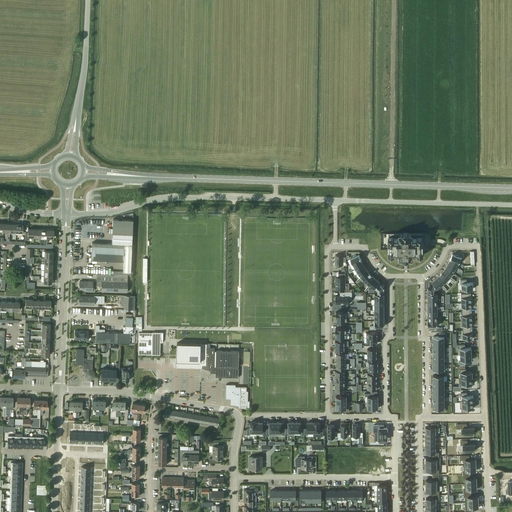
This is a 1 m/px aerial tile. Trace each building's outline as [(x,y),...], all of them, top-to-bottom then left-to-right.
[(133,220),(113,219),(112,229),(110,228),(110,233),(112,233),(133,234),(133,220)] [(28,240),(28,237),(34,237),(35,229),(28,228),(28,232),(25,232),(25,240),(28,240)] [(131,272),(131,261),(133,234),(112,233),(112,243),(92,243),(92,247),(89,247),(90,247),(89,247),(89,252),(89,251),(91,251),(91,260),(123,261),(123,271),(131,272)] [(409,256),(412,256),(412,254),(417,254),(417,255),(418,255),(417,255),(417,254),(423,254),(423,237),(417,237),(417,238),(412,238),(412,233),(399,233),(399,238),(394,238),(394,237),(388,237),(388,254),(393,254),(393,255),(394,255),(394,254),(399,254),(399,256),(402,256),(402,258),(409,258),(409,256)] [(361,259),(362,259),(359,254),(356,255),(356,254),(352,256),(353,257),(350,259),(353,263),(361,259)] [(452,254),(450,259),(459,263),(460,263),(462,258),(458,257),(459,256),(455,254),(455,255),(452,254)] [(346,262),(346,257),(343,257),(343,255),(335,255),(335,266),(343,266),(343,262),(346,262)] [(361,259),(353,263),(355,268),(356,268),(364,264),(361,259)] [(450,259),(448,263),(456,268),(459,263),(450,259)] [(448,263),(445,268),(453,273),(456,268),(448,263)] [(366,268),(364,264),(356,268),(355,268),(354,269),(355,270),(357,274),(366,268)] [(366,268),(357,274),(361,278),(369,271),(366,268)] [(445,268),(443,271),(450,278),(454,273),(453,273),(445,268)] [(369,271),(361,278),(365,283),(366,282),(372,275),(369,271)] [(442,271),(439,275),(446,281),(447,282),(450,278),(443,271),(442,271)] [(338,277),(335,277),(335,283),(345,283),(345,273),(338,273),(338,277)] [(127,292),(127,282),(128,275),(96,274),(96,286),(102,286),(102,291),(127,292)] [(370,285),(376,278),(372,275),(366,282),(370,285)] [(439,275),(436,278),(442,285),(446,281),(439,275)] [(376,287),(379,282),(376,278),(370,285),(374,289),(376,287)] [(436,278),(432,281),(433,282),(436,287),(437,289),(440,292),(444,289),(442,287),(443,286),(442,285),(436,278)] [(466,280),(460,280),(460,283),(461,283),(462,283),(462,284),(462,289),(471,289),(473,289),(473,282),(467,283),(466,280)] [(79,291),(93,291),(94,291),(94,285),(93,285),(93,282),(80,281),(79,291)] [(345,283),(335,283),(335,289),(345,289),(345,292),(351,292),(351,289),(349,289),(349,283),(345,283)] [(336,296),(335,296),(335,304),(336,304),(348,304),(349,304),(349,298),(352,298),(352,292),(351,292),(345,292),(340,292),(340,296),(336,296)] [(469,293),(461,294),(461,303),(471,302),(472,302),(472,298),(471,299),(471,297),(469,297),(469,293)] [(94,295),(94,296),(79,296),(79,304),(94,304),(94,301),(96,301),(96,302),(101,303),(101,296),(94,295)] [(132,295),(124,295),(124,306),(132,306),(132,295)] [(20,302),(13,302),(13,310),(19,310),(19,314),(22,315),(22,304),(19,304),(20,302)] [(471,302),(461,303),(462,312),(470,312),(470,310),(470,308),(471,308),(471,302)] [(462,317),(461,317),(461,321),(472,320),(471,315),(470,315),(470,312),(462,312),(462,313),(462,317)] [(472,320),(461,321),(462,321),(462,330),(471,330),(470,326),(472,326),(472,320)] [(384,321),(375,321),(373,321),(373,326),(370,326),(370,329),(376,329),(376,326),(384,326),(384,321)] [(96,332),(95,342),(104,343),(104,340),(106,340),(106,335),(104,335),(104,332),(105,329),(99,329),(99,325),(96,325),(96,332)] [(104,340),(104,343),(106,343),(107,343),(108,343),(122,343),(132,343),(132,342),(133,326),(132,326),(125,326),(125,330),(123,330),(123,333),(120,332),(107,332),(104,332),(104,335),(106,335),(106,340),(104,340)] [(471,330),(462,330),(463,339),(472,339),(472,333),(471,333),(471,331),(471,330)] [(88,340),(88,332),(75,331),(75,339),(88,340)] [(159,355),(159,342),(163,342),(163,333),(159,333),(139,332),(138,354),(159,355)] [(439,336),(433,336),(433,342),(445,342),(445,333),(439,333),(439,336)] [(177,359),(176,367),(182,367),(187,367),(187,368),(187,367),(192,367),(191,368),(192,368),(192,367),(196,367),(196,368),(197,368),(197,367),(201,367),(201,368),(202,368),(202,367),(209,368),(210,368),(209,363),(208,361),(208,360),(206,360),(207,348),(206,348),(206,344),(177,343),(177,359)] [(459,348),(457,348),(458,354),(471,354),(471,348),(465,348),(465,346),(465,345),(459,345),(459,346),(459,348)] [(207,348),(206,360),(208,360),(208,361),(209,363),(210,368),(210,370),(211,372),(211,373),(216,373),(216,377),(239,377),(239,368),(238,368),(238,366),(239,366),(239,351),(216,350),(216,351),(215,351),(215,348),(207,348)] [(83,365),(88,365),(88,359),(83,359),(84,350),(76,350),(75,365),(83,366),(83,365)] [(471,354),(458,354),(458,355),(460,354),(460,357),(460,360),(459,360),(459,364),(466,363),(465,360),(471,360),(471,354)] [(22,357),(22,358),(21,362),(21,366),(16,366),(15,367),(14,367),(14,369),(13,376),(24,377),(24,376),(25,362),(25,361),(25,357),(22,357)] [(93,360),(88,359),(88,365),(83,365),(83,366),(82,370),(86,373),(85,374),(85,377),(88,380),(92,381),(95,378),(95,374),(92,371),(93,360)] [(25,361),(25,362),(24,376),(48,377),(48,364),(45,364),(45,367),(40,367),(40,363),(31,362),(31,361),(25,361)] [(444,364),(432,364),(432,367),(433,367),(433,370),(439,370),(439,373),(445,373),(445,370),(444,370),(444,364)] [(132,374),(132,367),(128,367),(128,370),(122,370),(122,380),(128,381),(129,374),(132,374)] [(466,369),(460,369),(460,372),(461,372),(461,378),(472,378),(472,377),(473,377),(473,374),(472,374),(472,372),(466,372),(466,369)] [(439,375),(433,375),(433,381),(444,381),(444,376),(445,376),(445,373),(439,373),(439,375)] [(461,384),(460,384),(460,388),(467,387),(466,384),(472,384),(472,378),(461,378),(461,381),(461,384)] [(248,391),(246,391),(247,387),(238,386),(235,386),(236,384),(226,384),(226,397),(226,398),(231,399),(231,404),(239,405),(239,408),(239,407),(242,408),(246,408),(246,407),(250,407),(250,401),(248,401),(248,391)] [(336,402),(336,403),(346,403),(346,397),(349,397),(349,393),(342,393),(342,396),(336,396),(336,402)] [(367,396),(367,402),(378,402),(378,396),(371,396),(371,393),(365,393),(365,396),(367,396)] [(462,402),(460,402),(473,402),(473,395),(467,396),(467,393),(461,393),(461,396),(462,396),(462,399),(462,402)] [(473,402),(460,402),(460,409),(461,408),(461,412),(468,411),(467,408),(470,408),(473,408),(473,402)] [(346,403),(336,403),(336,409),(343,409),(343,412),(349,412),(349,409),(346,409),(346,403)] [(444,403),(433,403),(433,409),(439,409),(439,412),(445,412),(445,408),(444,408),(444,403)] [(145,405),(139,404),(137,416),(139,417),(140,412),(144,412),(145,405)] [(171,417),(173,410),(166,409),(164,416),(171,417)] [(220,418),(213,417),(212,424),(218,426),(220,418)] [(442,430),(453,430),(453,421),(450,421),(450,424),(442,424),(442,430)] [(250,428),(247,428),(247,435),(250,435),(250,433),(256,433),(256,422),(250,422),(250,428)] [(263,422),(256,422),(256,433),(262,433),(262,435),(266,435),(266,428),(263,428),(263,422)] [(269,428),(266,428),(266,435),(270,435),(270,433),(275,433),(275,422),(269,422),(269,428)] [(282,422),(275,422),(275,433),(281,433),(281,435),(285,435),(285,428),(282,428),(282,422)] [(288,428),(285,428),(285,435),(289,435),(289,433),(289,432),(294,432),(294,422),(288,422),(288,428)] [(301,422),(294,422),(294,432),(300,432),(300,433),(300,435),(304,435),(304,428),(301,428),(301,422)] [(307,428),(304,428),(304,435),(308,435),(308,433),(314,433),(314,422),(307,422),(307,428)] [(314,422),(314,433),(314,436),(323,436),(323,428),(320,428),(320,422),(314,422)] [(354,425),(353,425),(353,436),(357,436),(357,443),(363,443),(363,432),(359,432),(359,425),(358,425),(358,424),(354,424),(354,425)] [(431,427),(425,427),(426,433),(435,433),(437,433),(437,428),(438,428),(438,424),(431,424),(431,427)] [(466,424),(456,424),(456,428),(461,428),(461,434),(462,434),(474,434),(474,427),(467,427),(466,424)] [(334,439),(338,439),(338,432),(334,432),(334,425),(328,425),(328,437),(334,437),(334,439)] [(338,432),(338,439),(343,439),(343,437),(347,437),(347,425),(341,425),(341,432),(338,432)] [(384,428),(384,425),(373,425),(373,432),(379,432),(379,443),(384,443),(384,440),(387,440),(387,436),(387,432),(387,428),(384,428)] [(467,440),(460,441),(460,445),(463,445),(463,451),(475,450),(475,449),(476,449),(476,445),(475,445),(475,444),(467,444),(467,440)] [(210,446),(213,446),(213,452),(223,452),(223,446),(218,446),(218,442),(210,442),(210,446)] [(437,447),(426,447),(426,453),(432,453),(432,456),(439,456),(439,452),(437,452),(437,447)] [(183,462),(188,462),(188,450),(180,450),(180,455),(183,455),(183,462)] [(223,452),(213,452),(213,458),(210,458),(210,462),(218,462),(218,458),(223,458),(223,452)] [(469,455),(460,456),(460,460),(463,460),(464,465),(476,465),(475,459),(469,459),(469,455)] [(312,467),(312,456),(308,456),(308,459),(304,459),(304,457),(301,457),(298,457),(296,459),(297,466),(295,466),(301,466),(301,468),(309,468),(309,467),(312,467)] [(432,459),(426,459),(426,465),(436,465),(436,464),(436,460),(439,460),(439,456),(432,456),(432,459)] [(262,469),(262,457),(249,457),(249,469),(262,469)] [(436,465),(426,465),(426,470),(432,470),(432,474),(439,474),(439,464),(436,464),(436,465)] [(464,471),(463,471),(463,475),(470,474),(470,471),(476,471),(476,465),(464,465),(464,471)] [(216,474),(208,474),(208,479),(209,479),(209,485),(212,485),(223,485),(223,478),(216,478),(216,474)] [(470,474),(463,475),(463,479),(464,478),(464,484),(476,483),(476,477),(470,478),(470,474)] [(432,480),(426,480),(426,486),(438,486),(438,485),(438,481),(439,481),(439,476),(432,476),(432,480)] [(162,486),(168,486),(168,478),(162,477),(162,480),(160,480),(160,485),(162,485),(162,486)] [(465,489),(463,489),(464,493),(471,493),(470,490),(477,489),(476,483),(464,484),(465,489)] [(438,486),(426,486),(426,491),(432,491),(432,495),(439,495),(439,485),(438,485),(438,486)] [(250,487),(250,490),(244,490),(244,495),(254,495),(254,492),(258,492),(258,487),(250,487)] [(300,502),(310,501),(310,490),(300,490),(300,502)] [(310,490),(310,501),(321,501),(321,490),(310,490)] [(223,500),(223,491),(212,491),(212,500),(223,500)] [(471,493),(464,493),(464,494),(464,497),(465,497),(465,502),(478,502),(478,496),(471,496),(471,493)] [(247,503),(250,503),(256,503),(256,500),(256,495),(254,495),(244,495),(244,501),(247,501),(247,503)] [(432,498),(426,498),(426,504),(436,503),(436,499),(439,499),(439,495),(432,495),(432,498)] [(131,504),(131,509),(140,510),(140,502),(132,502),(132,500),(129,500),(129,501),(129,504),(131,504)] [(157,502),(157,508),(165,508),(165,503),(164,503),(164,500),(158,500),(158,502),(157,502)] [(478,502),(465,502),(465,511),(472,511),(472,508),(478,507),(478,502)] [(244,506),(244,511),(254,511),(254,507),(256,507),(256,503),(250,503),(247,503),(247,506),(244,506)]
